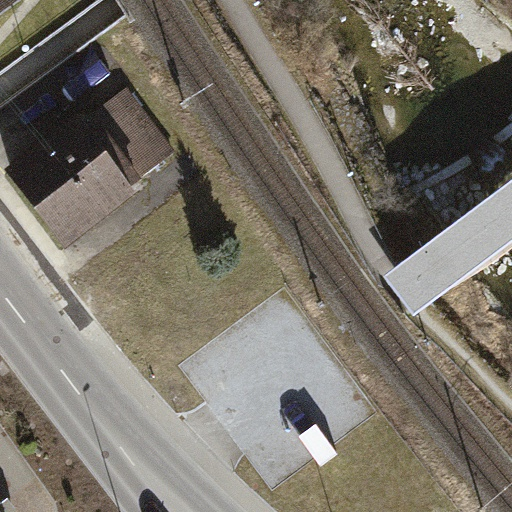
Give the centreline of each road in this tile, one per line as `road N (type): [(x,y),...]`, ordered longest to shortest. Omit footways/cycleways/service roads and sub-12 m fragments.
road 1 (track): [(231,0),(400,298)]
road 2 (primary): [(180,511),(0,286)]
road 3 (track): [(0,92),(130,0)]
